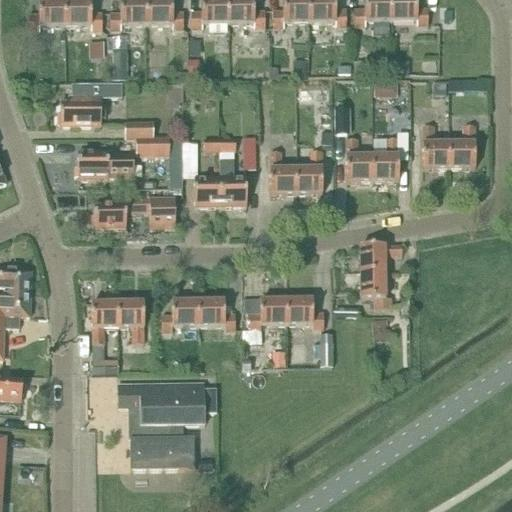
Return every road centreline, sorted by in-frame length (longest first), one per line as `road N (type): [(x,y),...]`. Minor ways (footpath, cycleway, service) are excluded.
road 1 (residential): [(53,258),(245,255),(492,209),(502,184),(495,0)]
road 2 (residential): [(62,511),(63,335),(53,258)]
road 3 (unclassified): [(511,371),(303,511)]
